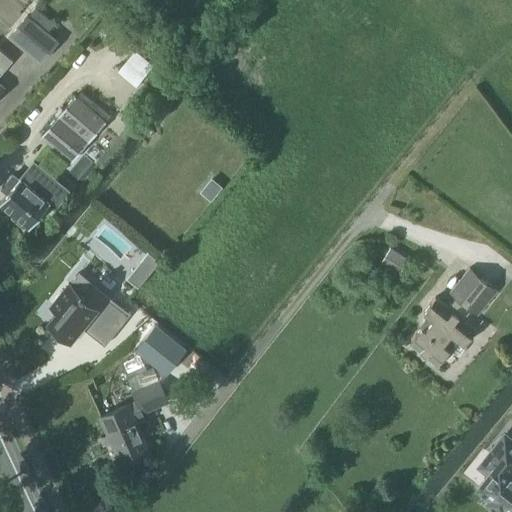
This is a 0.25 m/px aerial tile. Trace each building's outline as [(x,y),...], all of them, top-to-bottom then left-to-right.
[(58,40),(28,14),(11,34),(41,60),(58,40)] [(140,83),(154,60),(134,47),(120,70),(140,83)] [(0,90),(2,88),(0,86),(0,75),(13,61),(0,49),(0,90)] [(41,135),(71,160),(72,161),(106,121),(75,95),(41,135)] [(4,185),(10,190),(0,202),(15,215),(12,217),(24,227),(26,224),(30,227),(49,203),(55,208),(69,190),(34,161),(19,179),(13,174),(4,185)] [(201,191),(211,199),(221,187),(212,179),(201,191)] [(384,257),(400,267),(408,255),(392,245),(384,257)] [(139,286),(160,260),(149,251),(145,255),(145,256),(129,275),(135,280),(140,284),(138,285),(139,286)] [(410,342),(438,365),(450,349),(456,354),(461,354),(465,349),(464,345),(476,329),(464,319),(471,310),(478,315),(498,290),(470,267),(450,292),(456,297),(449,307),(436,297),(423,312),(433,320),(425,329),(422,327),(410,342)] [(70,284),(69,283),(51,304),(58,310),(49,321),(70,338),(82,324),(104,343),(128,315),(79,273),(70,284)] [(196,355),(177,341),(164,356),(183,371),(196,355)] [(133,393),(137,400),(101,416),(121,464),(150,451),(136,421),(144,418),(142,412),(168,401),(160,381),(159,381),(153,367),(128,378),(134,392),(133,393)] [(511,511),(511,441),(505,436),(489,456),(498,463),(479,487),(492,497),(488,501),(502,511),(505,507),(510,511),(511,511)]
